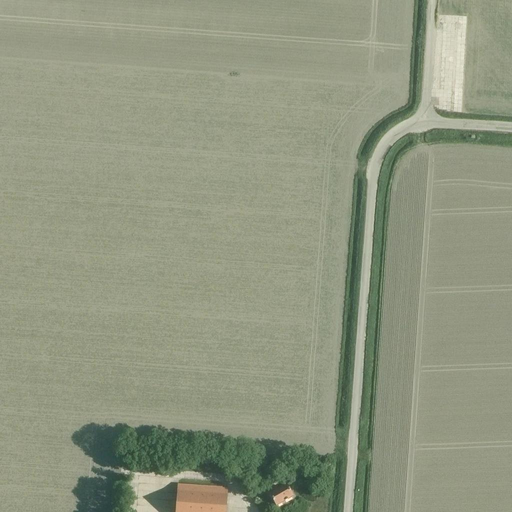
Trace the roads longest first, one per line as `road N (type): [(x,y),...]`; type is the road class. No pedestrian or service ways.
road 1 (unclassified): [(347,511),(371,179),(391,137),(424,120)]
road 2 (unclassified): [(424,120),(433,0)]
